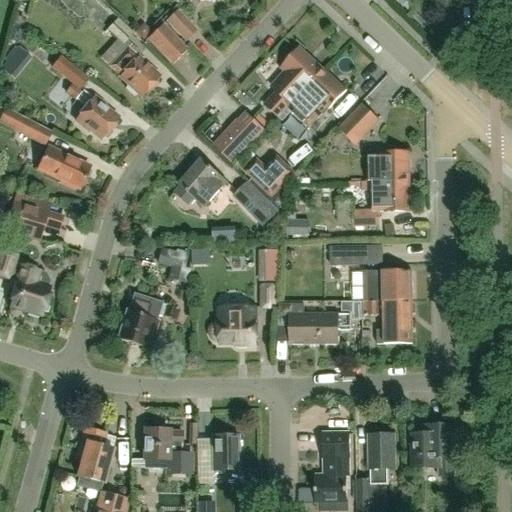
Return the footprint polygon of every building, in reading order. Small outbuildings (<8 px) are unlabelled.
[(132,35),(101,6),(87,20),(103,35),(108,30),(123,45),(127,41),(132,35)] [(166,22),(185,42),(197,30),(178,11),(166,22)] [(147,40),(171,66),(188,50),(163,25),(147,40)] [(142,28),(138,32),(145,40),(153,32),(148,28),(142,28)] [(20,48),(14,55),(26,64),(31,57),(20,48)] [(137,94),(141,98),(159,78),(127,48),(119,57),(109,49),(101,59),(109,67),(119,77),(127,85),(125,88),(134,96),(137,94)] [(293,104),(324,70),(300,49),(281,70),(285,74),(272,89),(277,93),(266,105),(280,118),(288,109),(293,104)] [(51,68),(72,85),(65,94),(75,101),(82,92),(79,90),(88,79),(60,57),(51,68)] [(346,91),(324,70),(293,104),(288,109),(309,128),(325,111),(327,113),(346,91)] [(105,107),(93,98),(74,122),(88,133),(89,132),(101,141),(103,138),(106,140),(111,133),(109,131),(118,120),(103,109),(105,107)] [(363,106),(339,130),(355,146),(379,122),(363,106)] [(5,109),(0,117),(0,124),(43,146),(50,132),(5,109)] [(230,130),(215,146),(232,162),(255,138),(238,122),(230,130)] [(38,171),(50,177),(60,181),(58,185),(74,192),(75,189),(78,191),(80,187),(84,188),(88,180),(84,178),(89,168),(47,148),(38,171)] [(265,162),(257,154),(245,168),(269,193),(293,169),(276,151),(265,162)] [(370,183),(409,182),(409,152),(380,152),(380,158),(370,158),(370,183)] [(188,206),(195,199),(205,208),(227,183),(201,160),(179,185),(180,186),(173,193),(188,206)] [(278,213),(248,182),(237,193),(267,224),(278,213)] [(409,182),(370,183),(362,183),(362,191),(371,191),(371,212),(351,212),(351,226),(377,226),(377,211),(410,211),(409,182)] [(50,205),(17,194),(3,234),(38,245),(44,227),(58,232),(63,217),(48,212),(50,205)] [(284,221),(283,235),(307,236),(307,221),(284,221)] [(278,246),(279,277),(295,276),(294,245),(278,246)] [(366,247),(330,248),(331,266),(367,265),(366,247)] [(182,283),(187,264),(184,263),(185,255),(161,249),(157,264),(171,268),(168,280),(182,283)] [(257,251),(257,282),(277,282),(277,251),(257,251)] [(0,276),(17,282),(9,308),(24,313),(25,310),(41,315),(49,290),(47,290),(50,281),(45,273),(16,264),(18,258),(0,253),(0,276)] [(364,287),(364,303),(411,303),(411,271),(371,271),(371,287),(364,287)] [(276,285),(260,285),(260,308),(277,308),(276,285)] [(157,334),(154,333),(157,321),(151,319),(153,315),(173,321),(177,309),(133,296),(128,312),(127,312),(118,340),(152,350),(157,334)] [(412,343),(411,303),(364,303),(362,303),(362,316),(383,316),(384,331),(377,331),(377,344),(412,343)] [(304,304),(279,304),(277,330),(290,330),(290,345),(338,345),(338,331),(350,331),(350,314),(304,315),(304,304)] [(254,307),(227,308),(227,309),(219,310),(219,323),(217,323),(217,324),(214,326),(211,329),(210,333),(211,336),(213,338),(216,341),(220,341),(220,343),(233,343),(233,346),(256,346),(256,321),(255,321),(254,307)] [(425,434),(411,435),(412,469),(439,468),(439,478),(456,478),(455,426),(425,426),(425,434)] [(100,447),(104,434),(84,429),(78,451),(83,453),(77,477),(103,484),(112,450),(100,447)] [(169,431),(144,430),(143,470),(165,470),(165,475),(193,476),(193,453),(181,453),(181,433),(169,432),(169,431)] [(350,434),(322,434),(322,458),(324,459),(324,476),(315,476),(315,504),(319,504),(319,511),(336,511),(336,504),(346,504),(346,478),(349,477),(349,459),(350,459),(350,434)] [(370,470),(371,480),(358,480),(358,511),(386,511),(386,485),(389,485),(389,469),(396,469),(395,435),(368,436),(369,470),(370,470)] [(238,437),(211,437),(211,472),(239,471),(238,437)] [(66,492),(69,492),(73,490),(75,487),(75,483),(73,480),(70,478),(66,477),(63,479),(60,482),(60,487),(62,490),(66,492)] [(114,489),(112,495),(123,498),(126,488),(120,486),(114,489)] [(126,511),(130,500),(123,498),(112,495),(100,492),(94,511),(126,511)] [(228,511),(229,496),(214,496),(213,511),(228,511)] [(212,511),(213,501),(198,502),(197,511),(212,511)]
